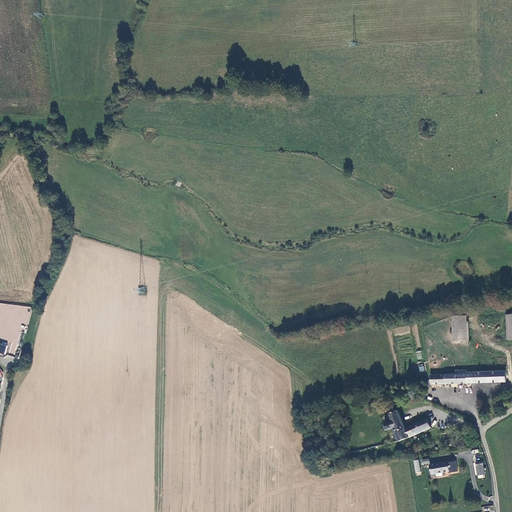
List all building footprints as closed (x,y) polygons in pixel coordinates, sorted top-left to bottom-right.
[(452,340),(468,340),(468,315),(452,315),(452,340)] [(507,372),(506,365),(468,366),(468,370),(468,373),(507,372)] [(507,382),(507,372),(468,373),(468,370),(455,370),(455,374),(431,374),(431,384),(507,382)] [(409,427),(402,409),(391,414),(394,422),(387,425),(390,431),(397,428),(402,441),(421,433),(436,427),(432,418),(409,427)] [(453,473),(461,471),(460,461),(452,462),(452,461),(434,465),(435,474),(438,474),(439,477),(448,475),(448,472),(453,471),(453,473)] [(489,474),(487,461),(480,462),(480,466),(481,475),(489,474)]
